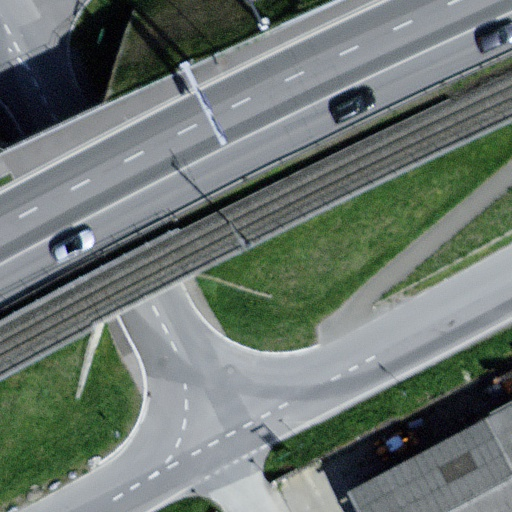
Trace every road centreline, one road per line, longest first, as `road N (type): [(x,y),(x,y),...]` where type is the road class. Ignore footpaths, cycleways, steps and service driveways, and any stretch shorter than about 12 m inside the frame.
road 1 (secondary): [(511,13),(162,178),(0,265)]
road 2 (unclassified): [(221,439),(0,13)]
road 3 (unclassified): [(511,285),(221,439)]
road 4 (unclassified): [(221,439),(90,511)]
